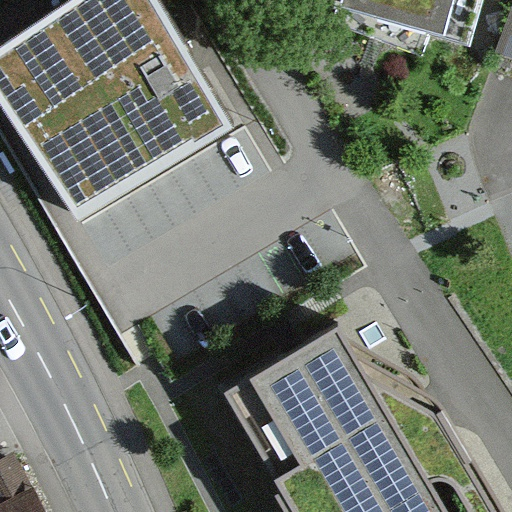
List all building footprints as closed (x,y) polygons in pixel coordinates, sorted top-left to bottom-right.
[(237,112),(167,0),(89,0),(2,53),(94,201),(237,112)] [(308,0),(472,45),(484,0),(308,0)] [(511,5),(493,58),(511,65),(511,5)] [(338,325),(227,386),(301,511),(511,511),(511,504),(448,420),(338,325)] [(0,511),(45,511),(11,450),(0,455),(0,511)]
